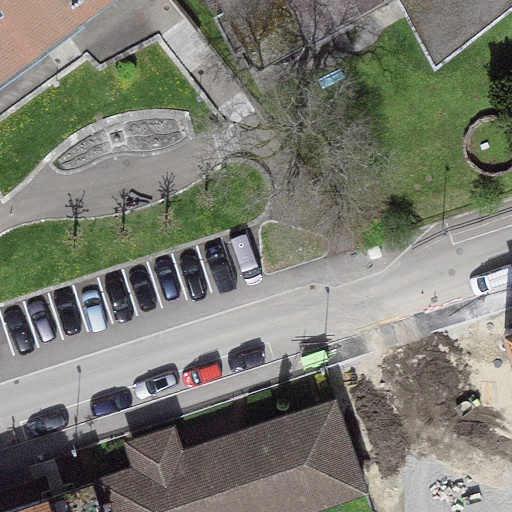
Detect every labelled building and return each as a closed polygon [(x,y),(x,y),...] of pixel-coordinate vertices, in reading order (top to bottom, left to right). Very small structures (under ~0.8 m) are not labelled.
[(0,0),(0,76),(106,0),(0,0)] [(225,0),(230,8),(217,15),(236,49),(249,42),(259,60),(271,54),(273,58),(304,41),(302,38),(370,0),(225,0)] [(415,0),(440,44),(495,0),(415,0)] [(141,466),(88,484),(97,511),(282,511),(361,485),(333,402),(167,458),(159,434),(132,443),(141,466)] [(472,435),(459,439),(448,406),(402,422),(431,507),(489,485),(472,435)] [(97,511),(88,484),(0,511),(97,511)]
